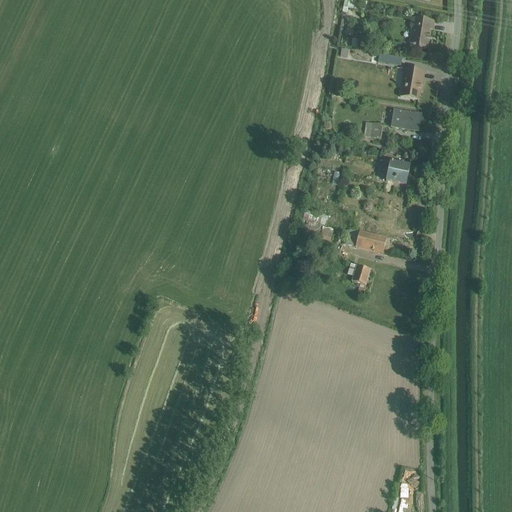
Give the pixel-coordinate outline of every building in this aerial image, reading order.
[(344,1),(342,13),(347,14),(348,9),(356,11),(357,4),(358,4),(359,2),(346,0),(345,0),(345,1),(344,1)] [(411,28),(409,46),(427,49),(430,31),(432,31),(434,22),(411,18),(410,28),(411,28)] [(341,50),(340,58),(347,59),(348,50),(341,50)] [(380,55),(378,63),(401,67),(402,59),(380,55)] [(404,69),(399,98),(418,101),(420,86),(422,87),(424,72),(404,69)] [(393,111),(391,128),(418,132),(421,115),(393,111)] [(362,126),(361,134),(363,136),(363,137),(380,140),(382,126),(365,123),(365,124),(364,124),(362,126)] [(389,162),(385,182),(406,186),(410,166),(389,162)] [(302,221),(321,225),(325,226),(326,221),(323,220),(324,216),(305,211),(302,221)] [(321,225),(302,221),(299,236),(318,240),(321,225)] [(323,227),(320,240),(330,242),(332,234),(330,234),(331,229),(327,228),(327,229),(324,228),(324,227),(323,227)] [(346,233),(343,245),(382,254),(386,240),(349,231),(348,233),(346,233)] [(337,232),(334,243),(342,244),(345,234),(337,232)] [(350,265),(347,276),(353,277),(351,283),(356,284),(355,287),(363,289),(364,286),(365,287),(370,271),(350,265)] [(360,289),(358,295),(364,297),(366,292),(360,289)]
